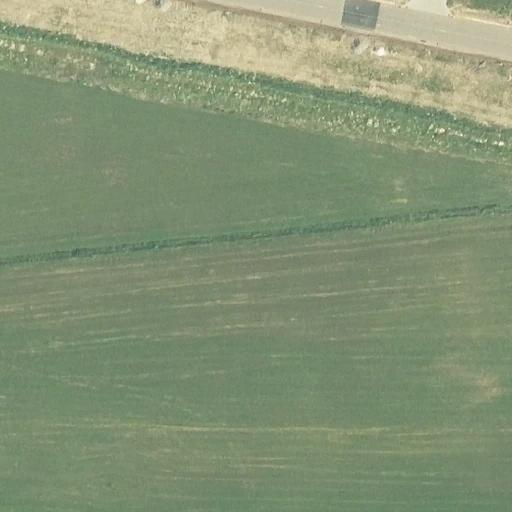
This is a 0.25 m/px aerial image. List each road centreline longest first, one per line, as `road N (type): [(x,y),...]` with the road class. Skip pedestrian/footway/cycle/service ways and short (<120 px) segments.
road 1 (unclassified): [(0,485),(511,495)]
road 2 (unclassified): [(279,0),(511,45)]
